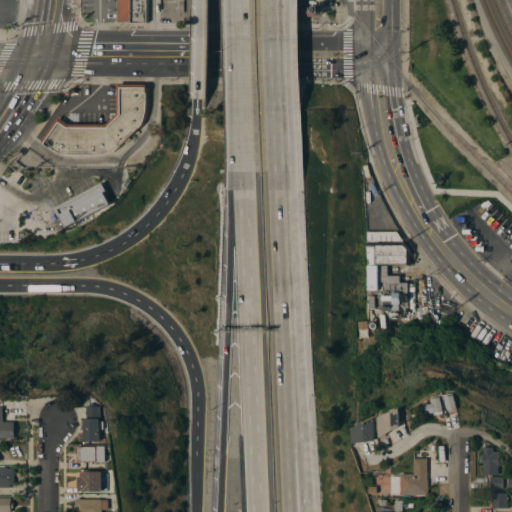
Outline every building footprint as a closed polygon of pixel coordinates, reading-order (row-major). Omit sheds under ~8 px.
[(148,0),(148,22),(118,22),(118,0),(148,0)] [(118,83),(148,83),(147,105),(147,111),(146,117),(143,124),(115,151),(111,153),(107,154),(102,155),(97,155),(67,155),(64,154),(59,153),(56,151),(42,141),(59,117),(69,123),(107,123),(118,113),(118,85),(118,83)] [(140,157),(144,161),(139,166),(135,163),(140,157)] [(67,226),(110,203),(104,191),(60,214),(67,226)] [(412,264),(369,264),(367,231),(400,231),(417,255),(412,264)] [(403,312),(400,312),(400,314),(388,314),(388,329),(380,329),(380,317),(379,317),(379,314),(375,314),(375,329),(368,329),(368,320),(371,320),(371,308),(369,308),(369,295),(375,295),(375,290),(368,290),(368,265),(388,265),(388,275),(400,275),(400,282),(403,282),(409,282),(408,308),(405,308),(405,312),(403,312)] [(455,304),(453,310),(454,310),(453,315),(449,314),(449,317),(446,316),(446,314),(439,312),(441,306),(440,306),(442,301),(455,304)] [(447,396),(456,395),(459,409),(449,410),(447,396)] [(445,411),(444,411),(444,412),(428,416),(426,405),(434,403),(433,398),(442,397),(445,411)] [(4,417),(4,421),(14,421),(15,438),(0,438),(0,406),(4,406),(4,417)] [(87,418),(90,418),(90,406),(106,406),(105,418),(104,418),(104,441),(86,441),(87,418)] [(381,418),(386,415),(402,408),(401,426),(381,438),(381,418)] [(356,428),(369,422),(369,424),(377,420),(378,440),(356,443),(356,428)] [(79,446),(99,446),(108,446),(108,462),(99,462),(99,461),(79,461),(79,446)] [(484,451),(484,447),(494,447),(494,451),(500,451),(500,457),(503,457),(503,465),(499,465),(499,474),(483,474),(483,462),(480,462),(480,451),(481,451),(484,451)] [(415,473),(415,458),(428,458),(428,494),(401,494),(392,494),(392,476),(401,476),(401,473),(415,473)] [(0,467),(8,467),(8,468),(15,468),(15,484),(11,484),(9,487),(1,487),(0,486),(0,467)] [(78,476),(82,476),(82,470),(87,470),(87,471),(105,471),(105,491),(78,491),(78,476)] [(503,476),(503,488),(492,488),(492,487),(491,487),(491,476),(503,476)] [(374,477),(376,484),(366,486),(364,479),(366,479),(374,477)] [(379,487),(379,496),(372,496),(371,488),(379,487)] [(492,493),(508,493),(508,507),(492,508),(492,493)] [(0,511),(0,497),(12,497),(12,502),(14,502),(14,508),(12,508),(12,511),(0,511)] [(76,511),(76,508),(75,508),(75,504),(76,504),(77,499),(79,499),(79,498),(82,498),(82,499),(104,499),(111,499),(111,509),(104,509),(104,511),(76,511)] [(391,511),(392,509),(396,510),(396,500),(404,500),(404,511),(391,511)]
